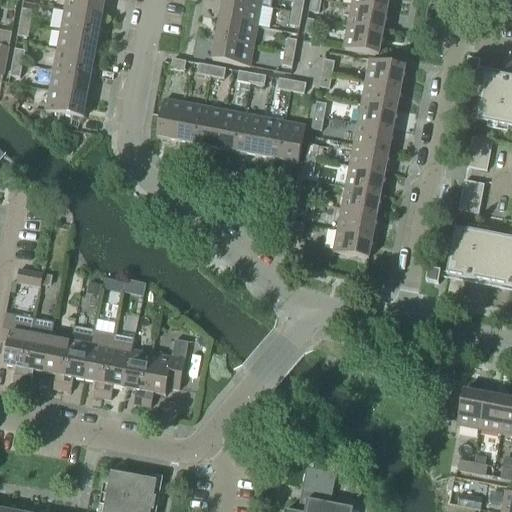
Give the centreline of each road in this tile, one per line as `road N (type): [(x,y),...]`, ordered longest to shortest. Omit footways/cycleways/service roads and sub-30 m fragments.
road 1 (residential): [(305,313),(147,177),(137,159),(128,121),(152,0)]
road 2 (residential): [(402,332),(454,41)]
road 3 (residential): [(0,419),(181,448),(204,443)]
road 4 (residential): [(204,443),(305,313)]
